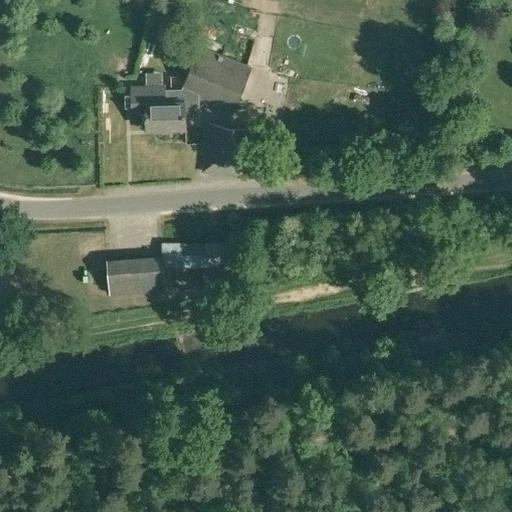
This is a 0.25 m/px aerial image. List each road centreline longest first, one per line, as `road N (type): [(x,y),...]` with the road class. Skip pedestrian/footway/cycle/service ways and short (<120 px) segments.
road 1 (track): [(0,346),(511,255)]
road 2 (unclassified): [(511,180),(60,210),(0,207)]
